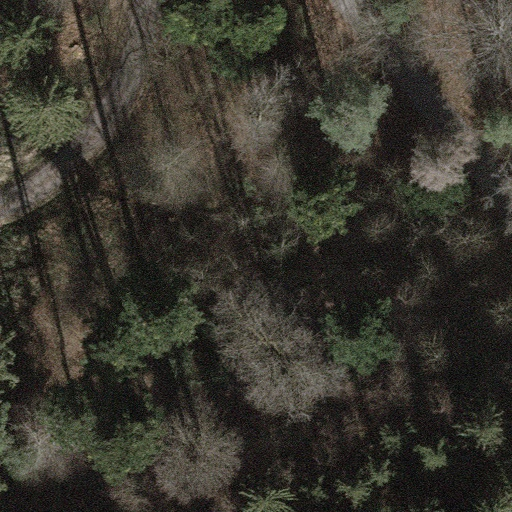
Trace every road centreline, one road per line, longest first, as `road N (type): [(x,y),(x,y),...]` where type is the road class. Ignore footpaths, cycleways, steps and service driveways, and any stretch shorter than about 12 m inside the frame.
road 1 (track): [(326,0),(511,213)]
road 2 (track): [(0,210),(92,156),(150,0)]
